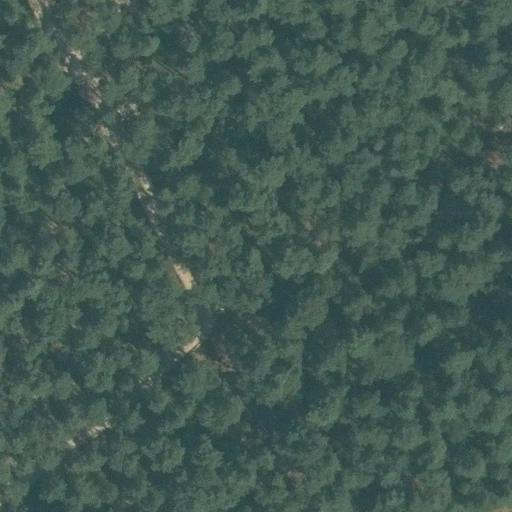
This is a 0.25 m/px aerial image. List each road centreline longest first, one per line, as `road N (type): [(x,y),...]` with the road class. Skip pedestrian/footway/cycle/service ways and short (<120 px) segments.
road 1 (track): [(0,490),(136,388),(186,335),(199,307),(511,83)]
road 2 (track): [(39,0),(308,511)]
